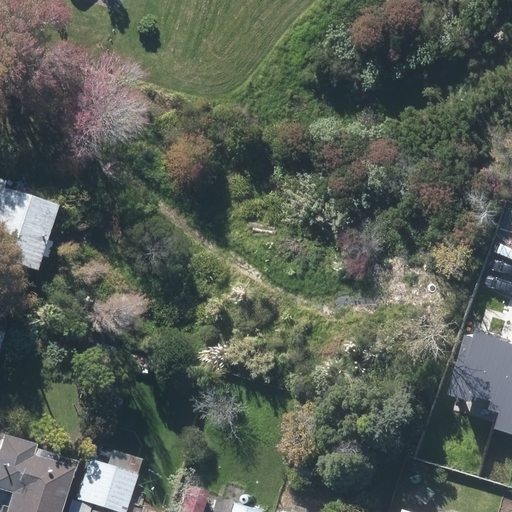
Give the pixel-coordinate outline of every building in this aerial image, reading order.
[(0,257),(29,269),(46,201),(9,189),(0,179),(0,257)] [(497,412),(511,361),(511,341),(477,331),(475,339),(465,336),(448,395),(470,402),(472,396),(489,402),(487,410),(497,412)] [(511,361),(497,412),(498,413),(493,429),(511,434),(511,361)] [(50,511),(63,461),(11,449),(0,493),(0,511),(50,511)] [(130,466),(96,454),(81,497),(116,509),(130,466)] [(200,511),(207,490),(184,484),(175,511),(200,511)] [(265,511),(267,508),(241,502),(238,511),(265,511)]
